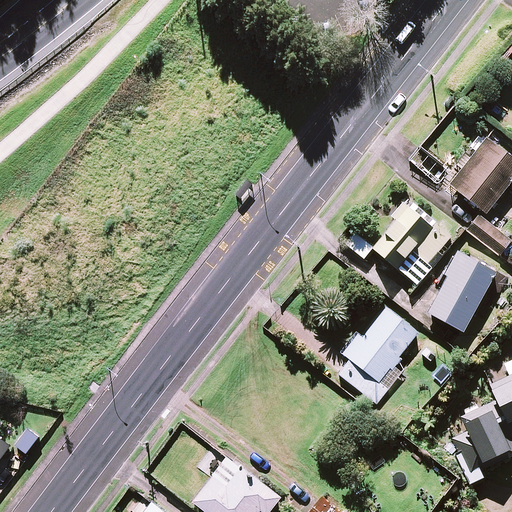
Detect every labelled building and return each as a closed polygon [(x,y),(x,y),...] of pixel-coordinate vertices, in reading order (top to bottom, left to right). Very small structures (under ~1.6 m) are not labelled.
[(451,186),(487,215),(511,184),(511,154),(484,132),(471,148),(478,154),(451,186)] [(371,249),(374,251),(417,286),(455,240),(407,200),(392,220),(393,221),(371,249)] [(511,243),(480,217),(469,232),(500,257),(511,243)] [(371,249),(354,235),(345,247),(364,263),(374,251),(371,249)] [(498,274),(462,255),(430,314),(466,334),(498,274)] [(402,374),(396,369),(404,359),(401,357),(418,335),(388,311),(365,339),(361,335),(345,355),(351,360),(340,375),(377,405),(402,374)] [(511,361),(486,375),(499,399),(462,419),(467,430),(451,439),(475,483),(487,476),(482,467),(511,450),(511,443),(510,440),(511,439),(511,361)] [(400,437),(416,417),(399,404),(384,424),(400,437)] [(0,432),(3,428),(0,426),(0,463),(12,448),(0,438),(0,432)] [(271,511),(281,499),(229,459),(195,503),(206,511),(261,511),(262,511),(271,511)] [(339,511),(324,498),(312,511),(339,511)]
